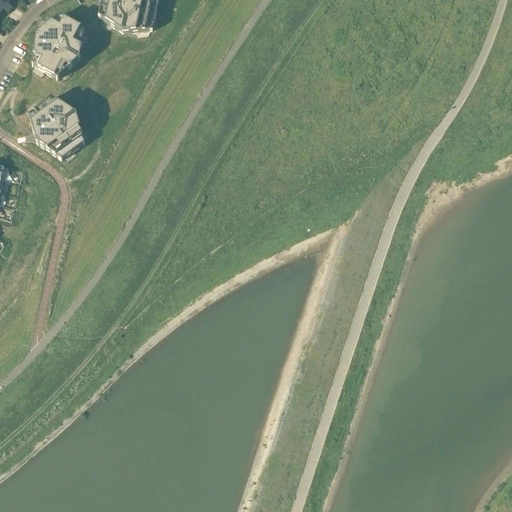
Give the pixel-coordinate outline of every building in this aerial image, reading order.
[(0,0),(0,4),(11,12),(13,8),(8,5),(11,0),(0,0)] [(36,70),(21,99),(33,115),(28,118),(37,146),(62,162),(85,145),(84,143),(91,138),(77,120),(76,117),(73,115),(60,97),(77,65),(80,62),(80,59),(96,29),(120,34),(123,36),(127,36),(149,41),(150,33),(153,33),(159,5),(152,0),(103,0),(101,8),(91,5),(89,1),(80,5),(69,25),(59,19),(37,39),(32,68),(36,70)] [(0,4),(0,16),(4,12),(8,15),(11,12),(0,4)] [(8,121),(2,130),(9,135),(15,125),(8,121)] [(0,169),(0,182),(4,183),(3,184),(6,184),(9,171),(0,169)]
